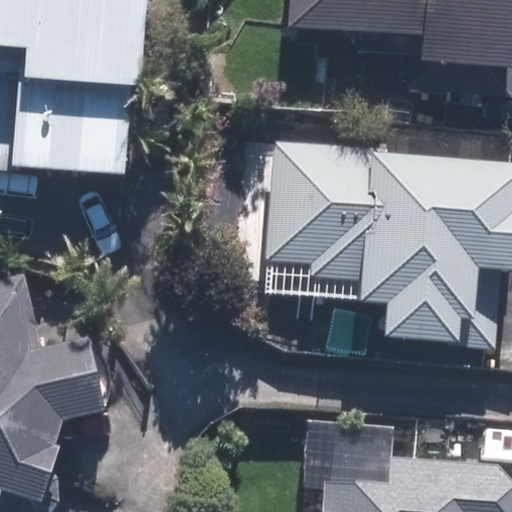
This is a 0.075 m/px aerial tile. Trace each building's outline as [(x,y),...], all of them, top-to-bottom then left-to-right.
[(0,0),(0,175),(10,177),(10,179),(118,188),(133,0),(0,0)] [(511,0),(288,0),(285,38),(417,49),(415,72),(506,80),(511,27),(511,26),(511,0)] [(511,286),(511,280),(511,179),(376,168),(376,161),(272,153),(260,305),(381,315),(379,345),(492,354),(498,285),(511,286)] [(0,508),(12,511),(37,511),(53,461),(50,460),(58,433),(97,427),(80,353),(40,362),(22,282),(0,287),(0,508)] [(505,511),(506,500),(482,479),(385,471),(386,456),(329,452),(325,497),(318,496),(316,511),(505,511)]
